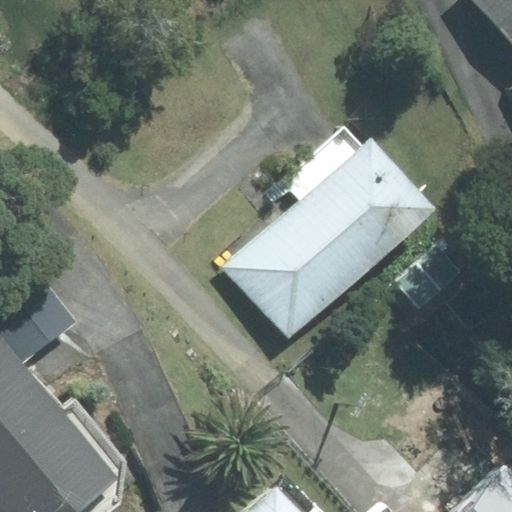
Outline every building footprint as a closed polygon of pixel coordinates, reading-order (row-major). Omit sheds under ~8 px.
[(511,0),(449,0),(510,69),(511,67),(511,0)] [(270,339),(417,211),(331,124),(264,191),(277,207),(209,270),(270,339)] [(45,411),(0,354),(0,511),(89,511),(111,498),(109,465),(58,403),(45,411)] [(511,511),(511,485),(450,428),(403,478),(446,511),(511,511)] [(272,511),(251,490),(227,511),(272,511)]
